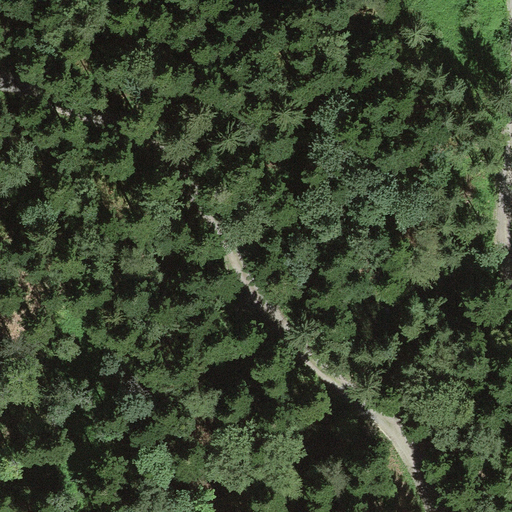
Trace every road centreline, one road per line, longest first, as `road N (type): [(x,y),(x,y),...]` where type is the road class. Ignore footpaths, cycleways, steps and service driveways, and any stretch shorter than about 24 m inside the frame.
road 1 (track): [(431,511),(405,451),(378,414),(281,329),(170,162),(121,130),(0,79)]
road 2 (track): [(511,126),(504,221),(511,277)]
